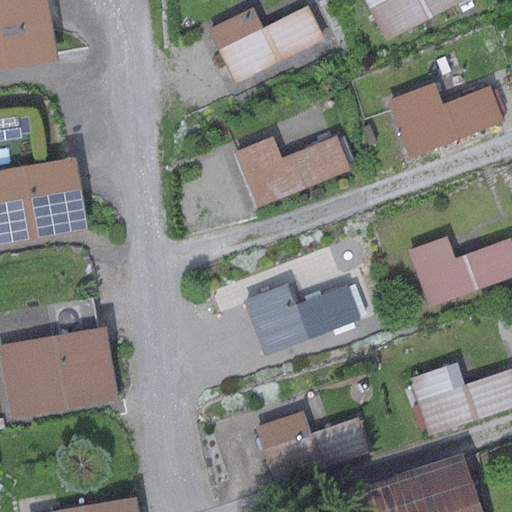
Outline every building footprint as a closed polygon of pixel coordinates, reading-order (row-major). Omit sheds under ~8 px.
[(48,0),(0,0),(0,70),(59,61),(48,0)] [(364,0),(385,41),(467,0),(364,0)] [(254,8),(209,30),(235,84),(325,40),(309,6),(264,28),(254,8)] [(436,83),(389,103),(412,157),(505,119),(490,84),(444,103),(436,83)] [(286,137),(342,113),(330,87),(274,110),(286,137)] [(275,137),(236,153),(259,208),(351,169),(337,135),(284,157),(275,137)] [(73,158),(0,171),(0,245),(86,230),(73,158)] [(511,213),(503,190),(449,210),(458,235),(511,215),(511,213)] [(448,237),(408,252),(429,308),(511,277),(511,243),(510,238),(456,258),(448,237)] [(292,284),(245,301),(266,356),(360,322),(347,286),(300,304),(292,284)] [(102,327),(0,346),(0,363),(10,418),(116,398),(102,327)] [(450,364),(410,378),(428,435),(511,407),(511,367),(457,385),(450,364)] [(300,414),(259,427),(278,484),(373,453),(362,417),(307,435),(300,414)] [(484,511),(463,452),(352,491),(359,511),(484,511)] [(133,511),(131,499),(56,511),(133,511)]
